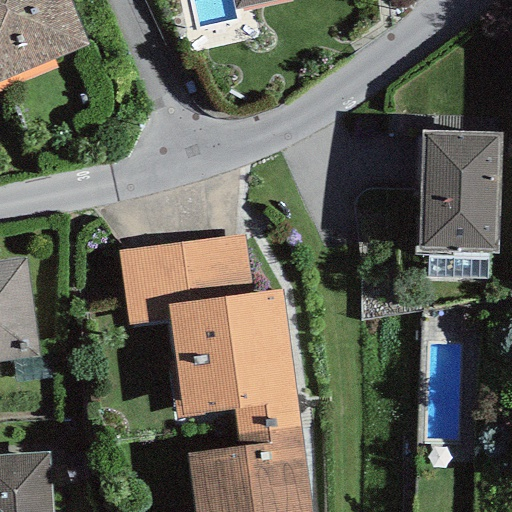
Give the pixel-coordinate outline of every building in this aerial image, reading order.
[(0,0),(0,80),(87,44),(68,0),(0,0)] [(233,0),(235,9),(277,0),(233,0)] [(501,133),(421,131),(418,252),(428,252),(488,254),(497,254),(501,133)] [(242,235),(117,251),(128,325),(169,320),(167,306),(251,294),(242,235)] [(487,280),(488,254),(428,252),(427,278),(487,280)] [(0,362),(38,357),(24,258),(0,261),(0,362)] [(170,374),(177,418),(233,411),(238,434),(299,426),(281,290),(251,294),(167,306),(169,320),(177,372),(170,374)] [(188,455),(195,511),(310,511),(299,426),(238,434),(240,448),(188,455)] [(0,511),(52,511),(48,452),(0,455),(0,511)]
